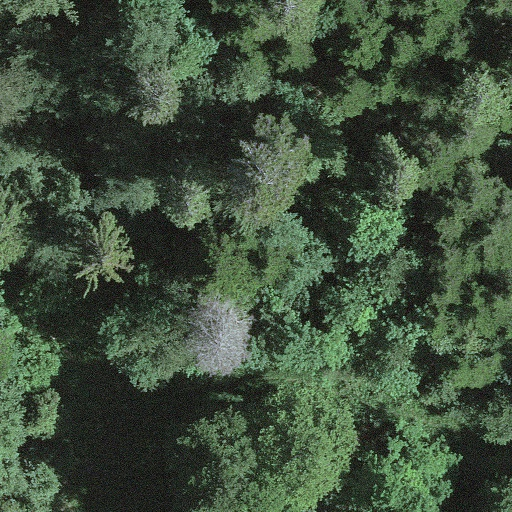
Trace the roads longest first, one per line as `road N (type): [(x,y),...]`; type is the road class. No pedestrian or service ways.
road 1 (track): [(511,426),(418,412),(311,368),(244,364),(145,389),(92,449),(89,511)]
road 2 (track): [(145,389),(0,289)]
